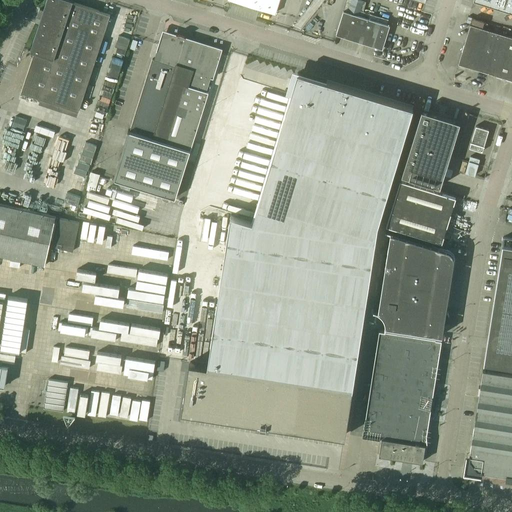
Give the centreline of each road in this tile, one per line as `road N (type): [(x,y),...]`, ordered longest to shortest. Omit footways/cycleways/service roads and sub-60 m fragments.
road 1 (unclassified): [(439,496),(0,427)]
road 2 (unclassified): [(439,496),(478,246),(511,131)]
road 3 (unclassified): [(425,86),(144,0)]
